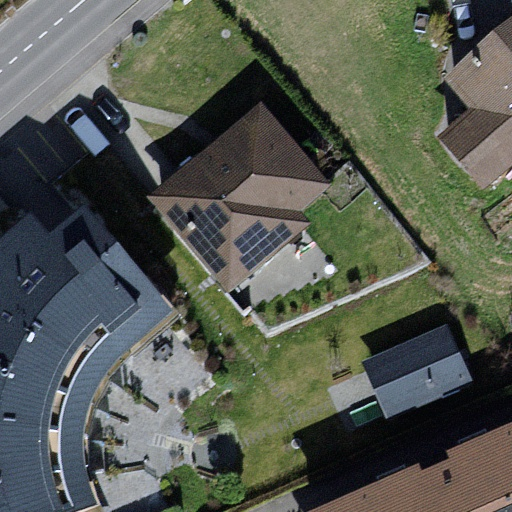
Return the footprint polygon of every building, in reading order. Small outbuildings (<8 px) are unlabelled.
[(511,30),(443,92),(462,125),(440,153),(491,200),(511,181),(511,30)] [(259,120),(157,208),(235,299),(338,210),(259,120)] [(129,321),(23,219),(0,243),(0,511),(54,511),(45,470),(62,394),(129,321)] [(451,331),(366,364),(386,415),(471,382),(451,331)] [(511,511),(511,430),(450,458),(454,465),(426,477),(423,469),(325,511),(511,511)]
